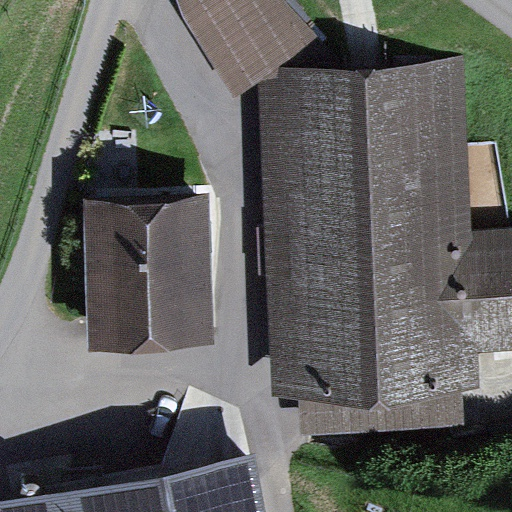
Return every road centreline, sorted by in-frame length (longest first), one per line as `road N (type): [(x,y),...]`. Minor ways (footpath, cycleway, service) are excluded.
road 1 (residential): [(156,0),(231,181),(256,378)]
road 2 (residential): [(0,340),(32,263),(96,0)]
road 3 (residential): [(0,352),(256,378)]
road 4 (track): [(256,378),(280,511)]
